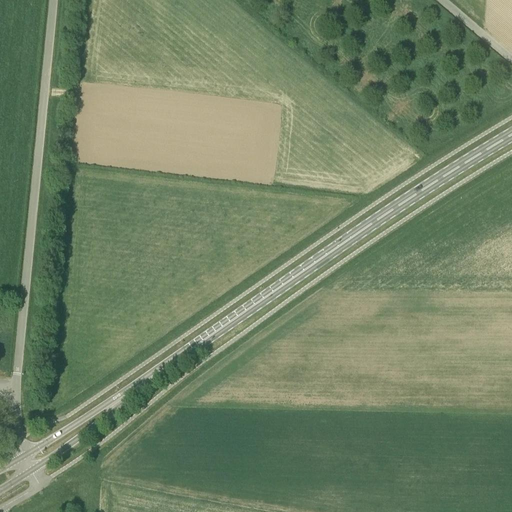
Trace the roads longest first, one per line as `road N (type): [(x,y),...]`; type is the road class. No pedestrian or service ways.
road 1 (unclassified): [(23,456),(14,390),(53,0)]
road 2 (secondary): [(187,352),(511,134)]
road 3 (secondary): [(31,471),(187,352)]
road 4 (secondary): [(187,352),(23,456)]
